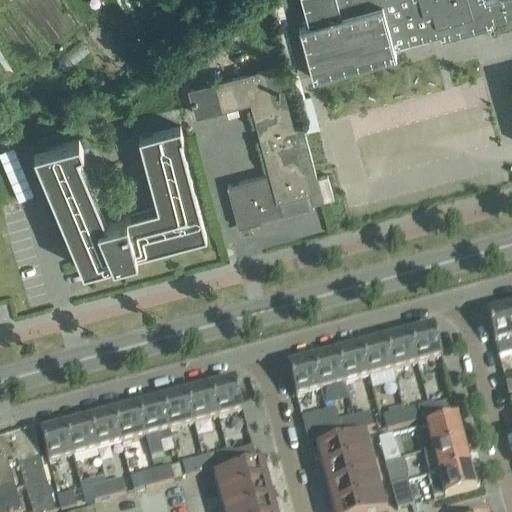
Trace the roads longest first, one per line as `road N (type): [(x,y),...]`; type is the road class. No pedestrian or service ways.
road 1 (tertiary): [(39,370),(511,244)]
road 2 (residential): [(8,417),(260,351)]
road 3 (residential): [(260,351),(459,298)]
road 4 (residential): [(459,298),(511,489)]
road 5 (residential): [(304,511),(260,351)]
